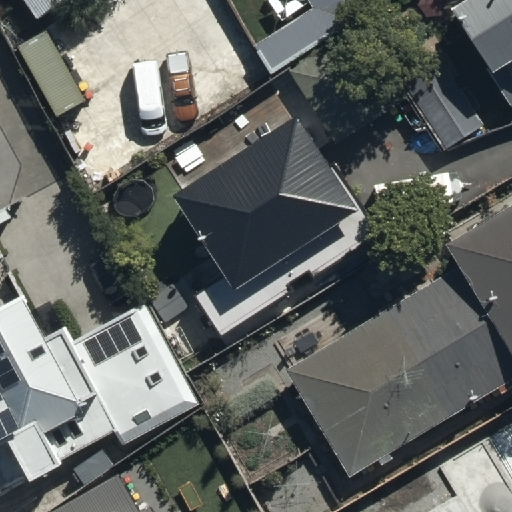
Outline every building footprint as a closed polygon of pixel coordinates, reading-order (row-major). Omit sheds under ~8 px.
[(17,0),(29,18),(56,0),(17,0)] [(311,0),(312,1),(253,37),(269,64),(373,0),(311,0)] [(511,0),(457,0),(499,66),(507,61),(511,69),(511,0)] [(290,63),(334,136),(409,91),(442,144),(484,119),(443,51),(400,77),(365,18),(290,63)] [(261,117),(176,171),(236,266),(357,188),(297,94),(282,104),(270,85),(249,99),(261,117)] [(464,253),(511,329),(511,184),(447,226),(464,253)] [(511,357),(511,329),(464,253),(287,366),(348,462),(511,357)] [(0,495),(119,434),(121,437),(190,402),(143,310),(75,345),(65,324),(46,334),(24,291),(0,303),(0,495)] [(372,490),(383,511),(511,511),(511,403),(450,436),(455,446),(372,490)] [(116,473),(49,511),(48,511),(151,511),(148,506),(139,511),(116,473)]
